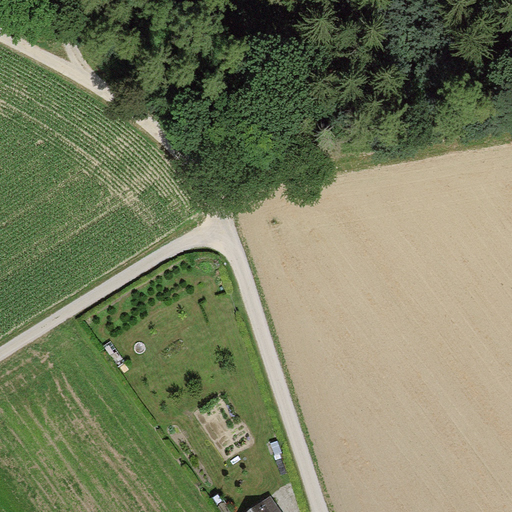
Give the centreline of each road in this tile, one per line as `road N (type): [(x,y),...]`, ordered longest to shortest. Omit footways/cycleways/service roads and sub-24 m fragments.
road 1 (track): [(203,195),(314,511)]
road 2 (track): [(203,195),(511,131)]
road 3 (track): [(0,39),(107,99),(191,169),(203,195)]
road 4 (track): [(219,232),(170,250),(0,357)]
